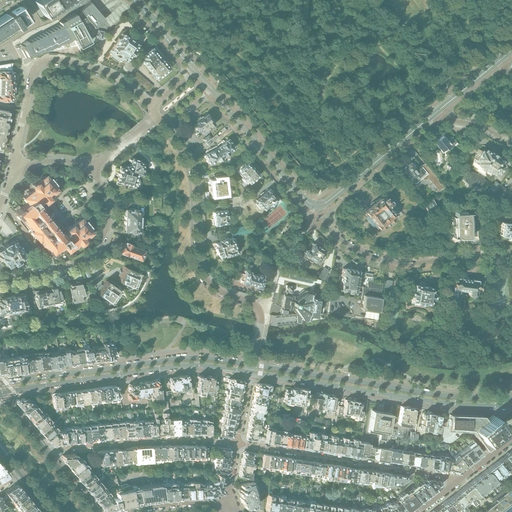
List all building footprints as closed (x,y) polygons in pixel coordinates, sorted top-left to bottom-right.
[(34,0),(33,1),(42,14),(62,0),(34,0)] [(31,39),(20,45),(22,49),(21,50),(25,58),(27,57),(27,58),(35,54),(39,52),(41,51),(47,48),(47,49),(53,45),(54,46),(60,43),(66,40),(66,41),(72,37),(81,53),(89,49),(89,48),(89,47),(88,46),(87,42),(89,42),(88,39),(94,29),(87,21),(88,21),(94,28),(104,19),(100,14),(99,14),(99,15),(97,16),(95,14),(94,12),(89,2),(79,10),(84,17),(78,20),(74,13),(68,17),(60,21),(59,22),(59,25),(32,40),(31,39)] [(10,12),(6,15),(6,14),(0,18),(0,34),(13,26),(14,28),(19,25),(27,19),(26,17),(27,16),(26,15),(20,6),(19,7),(18,6),(10,11),(10,12)] [(102,40),(104,32),(97,30),(97,31),(96,39),(102,40)] [(132,51),(137,44),(136,44),(136,43),(134,41),(133,42),(127,37),(126,36),(124,34),(123,35),(122,34),(119,39),(118,38),(117,39),(118,39),(114,44),(113,45),(114,46),(111,50),(115,53),(115,55),(116,56),(117,57),(118,57),(119,58),(121,58),(125,61),(129,55),(130,55),(132,55),(133,53),(133,51),(132,51)] [(163,62),(158,57),(151,48),(141,57),(142,58),(140,60),(152,75),(152,76),(155,79),(156,79),(160,75),(162,76),(164,74),(164,73),(168,69),(163,62)] [(130,73),(135,66),(127,60),(122,67),(130,73)] [(12,95),(13,78),(11,78),(11,72),(10,67),(9,67),(11,63),(0,64),(0,100),(0,102),(1,102),(4,102),(5,102),(5,101),(6,101),(7,102),(8,102),(9,101),(10,101),(10,95),(12,95)] [(207,129),(213,124),(210,121),(211,120),(206,113),(206,114),(202,117),(202,116),(201,116),(199,118),(197,119),(196,120),(196,121),(196,122),(193,125),(192,125),(193,126),(197,131),(199,130),(202,134),(202,133),(204,136),(209,132),(207,129)] [(460,144),(463,137),(460,135),(458,138),(455,141),(452,137),(454,135),(450,130),(445,135),(442,132),(440,134),(439,132),(431,139),(444,155),(454,146),(456,148),(460,144)] [(211,139),(210,139),(212,142),(218,137),(216,134),(211,139)] [(228,152),(234,147),(233,146),(233,145),(232,144),(231,144),(230,142),(230,141),(229,140),(228,140),(227,139),(224,142),(222,140),(215,146),(223,159),(224,158),(225,157),(226,157),(228,156),(228,155),(229,154),(228,152)] [(223,159),(215,146),(206,150),(207,152),(203,154),(204,156),(204,158),(205,158),(206,160),(206,161),(207,163),(208,163),(208,164),(215,161),(216,162),(218,162),(219,162),(220,161),(221,160),(223,159)] [(496,173),(501,164),(499,162),(500,160),(495,157),(497,154),(490,149),(488,152),(483,149),(481,151),(480,150),(474,159),(473,161),(473,162),(470,166),(477,170),(476,171),(479,173),(478,175),(476,174),(470,172),(464,181),(468,185),(467,186),(468,187),(472,189),(474,190),(475,189),(480,191),(486,182),(483,179),(485,175),(485,176),(486,174),(490,176),(493,171),(496,173)] [(141,175),(142,173),(141,172),(142,167),(143,167),(144,163),(138,162),(139,159),(131,158),(131,159),(130,159),(129,159),(129,161),(129,162),(130,162),(129,166),(125,165),(124,167),(119,166),(118,173),(116,172),(115,176),(117,176),(115,184),(120,185),(120,183),(127,185),(126,187),(136,189),(137,187),(138,186),(138,185),(139,184),(139,183),(139,181),(139,180),(138,180),(140,175),(141,175)] [(232,172),(237,168),(233,163),(228,167),(228,168),(230,175),(233,174),(232,172)] [(242,178),(253,168),(250,165),(249,165),(248,163),(246,163),(244,165),(244,164),(240,167),(241,168),(239,169),(239,171),(238,170),(237,172),(242,178)] [(445,188),(432,173),(424,163),(420,167),(421,168),(418,170),(416,171),(415,170),(417,168),(416,166),(415,166),(414,167),(413,166),(412,165),(412,166),(412,165),(411,165),(410,163),(408,165),(409,166),(403,170),(414,183),(421,178),(422,179),(423,180),(424,180),(425,180),(426,179),(428,178),(429,180),(437,189),(435,191),(437,194),(439,193),(441,192),(443,191),(444,189),(445,188)] [(255,178),(258,175),(253,168),(242,178),(241,179),(241,180),(240,182),(241,182),(240,183),(240,184),(244,181),(246,184),(248,183),(249,183),(252,180),(254,181),(255,180),(255,178)] [(229,189),(228,184),(224,184),(224,180),(223,180),(223,177),(221,178),(220,175),(216,175),(216,178),(216,180),(211,181),(211,186),(210,186),(209,187),(209,190),(210,191),(212,191),(212,196),(213,196),(214,197),(216,196),(216,195),(225,194),(224,189),(229,189)] [(26,192),(26,194),(22,197),(27,203),(26,204),(21,209),(21,208),(18,205),(12,210),(15,213),(15,214),(15,215),(18,219),(19,218),(19,219),(20,218),(27,227),(27,228),(29,230),(28,230),(29,231),(31,233),(33,236),(35,238),(35,239),(35,238),(37,241),(38,240),(45,249),(45,250),(45,251),(48,254),(48,255),(49,255),(50,256),(50,255),(51,255),(55,252),(55,251),(56,251),(55,250),(60,245),(62,245),(67,251),(70,249),(72,248),(75,246),(75,245),(77,243),(78,245),(81,244),(83,243),(83,241),(83,240),(92,233),(89,229),(91,228),(90,227),(89,228),(85,222),(86,222),(85,221),(83,222),(80,219),(71,226),(71,225),(66,229),(68,232),(63,236),(59,231),(58,232),(40,209),(41,208),(37,204),(41,200),(44,203),(49,199),(48,197),(56,190),(54,187),(55,186),(49,179),(48,180),(45,176),(36,183),(34,183),(32,185),(31,187),(33,189),(30,191),(30,190),(28,190),(26,192)] [(495,181),(487,192),(492,196),(494,193),(500,185),(495,181)] [(500,185),(494,193),(502,198),(502,197),(506,190),(501,185),(500,185)] [(281,201),(278,197),(276,198),(272,193),(272,191),(271,189),(269,189),(268,189),(268,188),(267,189),(263,193),(262,192),(260,194),(260,195),(256,199),(255,200),(257,202),(255,204),(259,209),(261,207),(263,210),(270,204),(273,208),(281,201)] [(241,205),(249,200),(246,196),(240,201),(240,202),(239,202),(239,206),(241,205)] [(397,214),(393,209),(390,206),(393,203),(388,198),(386,199),(385,197),(382,200),(380,198),(379,198),(375,201),(376,201),(373,203),(370,205),(370,206),(368,207),(364,210),(365,210),(364,211),(365,212),(364,214),(366,216),(365,218),(372,227),(375,227),(376,229),(378,228),(379,229),(380,229),(384,226),(383,226),(387,223),(389,223),(393,220),(393,218),(397,214)] [(493,208),(498,202),(492,198),(488,204),(493,208)] [(437,208),(432,199),(423,204),(428,213),(437,208)] [(141,215),(142,211),(143,211),(143,206),(137,206),(137,201),(131,200),(131,209),(128,209),(128,210),(125,210),(125,216),(124,217),(124,219),(125,220),(139,221),(138,220),(138,217),(137,217),(137,215),(139,215),(141,215)] [(226,219),(226,215),(228,215),(227,210),(212,212),(214,225),(219,225),(219,224),(226,223),(226,219)] [(471,233),(470,213),(464,213),(464,211),(454,211),(454,217),(452,217),(453,237),(452,237),(453,237),(458,237),(458,239),(469,238),(469,239),(469,233),(471,233)] [(141,231),(141,228),(139,228),(139,225),(140,223),(139,222),(139,221),(125,220),(125,221),(124,222),(124,224),(125,225),(124,231),(128,231),(128,233),(134,233),(133,238),(143,238),(143,235),(144,235),(145,232),(141,231)] [(511,236),(511,223),(502,223),(500,236),(511,236)] [(252,232),(250,225),(230,230),(232,238),(252,232)] [(238,251),(237,247),(236,247),(233,238),(228,239),(227,238),(220,240),(220,242),(215,244),(218,253),(220,258),(221,259),(221,260),(224,259),(225,257),(231,255),(231,257),(232,258),(233,258),(234,258),(234,257),(234,256),(238,255),(239,254),(238,252),(237,252),(238,251)] [(23,257),(20,251),(21,251),(18,245),(19,245),(16,240),(14,241),(8,244),(7,243),(1,246),(2,247),(0,248),(0,263),(2,262),(3,262),(6,267),(12,263),(13,265),(18,261),(18,260),(23,257)] [(145,253),(142,252),(143,250),(129,245),(130,244),(125,242),(124,243),(119,242),(116,251),(117,252),(116,253),(130,258),(131,257),(132,257),(131,260),(141,264),(143,258),(145,253)] [(321,258),(324,253),(323,253),(324,251),(320,248),(320,247),(317,246),(313,243),(309,249),(307,250),(305,250),(304,252),(304,254),(305,255),(303,257),(318,268),(324,259),(321,258)] [(91,267),(83,271),(92,292),(96,293),(98,290),(102,286),(105,280),(106,280),(109,278),(113,279),(117,281),(119,277),(121,272),(123,266),(125,263),(105,256),(91,267)] [(261,278),(262,275),(256,273),(255,275),(253,274),(252,274),(250,273),(250,274),(249,274),(249,272),(248,271),(248,270),(250,270),(251,266),(245,265),(244,269),(245,269),(245,271),(244,270),(243,274),(236,272),(235,279),(241,280),(240,283),(246,285),(246,283),(253,285),(253,286),(259,288),(259,284),(260,284),(262,279),(261,278)] [(132,287),(138,272),(123,266),(121,272),(119,277),(117,281),(132,287)] [(326,275),(329,271),(323,268),(317,277),(323,280),(324,278),(326,279),(328,276),(326,275)] [(355,283),(356,279),(358,280),(358,277),(356,277),(357,270),(342,268),(341,275),(339,275),(338,280),(340,281),(339,289),(344,290),(343,292),(344,294),(347,294),(347,292),(354,293),(354,289),(356,289),(357,283),(355,283)] [(290,274),(289,279),(312,284),(313,279),(290,274)] [(382,283),(370,281),(370,278),(371,278),(372,274),(368,274),(368,277),(368,278),(368,281),(367,281),(367,285),(367,286),(367,288),(362,287),(360,299),(356,299),(330,295),(328,311),(336,313),(337,312),(337,310),(338,309),(339,308),(340,307),(342,306),(344,306),(345,306),(347,306),(348,307),(350,308),(351,309),(351,311),(352,313),(352,314),(351,315),(376,319),(382,283)] [(477,288),(477,285),(477,280),(470,279),(470,280),(460,279),(460,278),(454,277),(453,278),(452,282),(452,285),(450,284),(449,295),(448,295),(447,296),(447,297),(444,296),(440,296),(439,301),(440,302),(453,303),(456,304),(457,298),(458,290),(468,292),(468,294),(470,297),(473,297),(475,295),(476,292),(476,288),(477,288)] [(109,303),(118,290),(105,280),(102,286),(98,290),(96,293),(109,303)] [(83,295),(83,292),(79,281),(74,282),(74,284),(68,285),(70,300),(71,300),(71,302),(73,305),(76,304),(76,301),(84,300),(83,295)] [(432,299),(433,293),(430,292),(431,287),(425,286),(425,284),(419,283),(419,285),(413,284),(412,289),(410,289),(409,295),(411,296),(411,300),(416,301),(416,303),(422,304),(422,302),(428,303),(429,298),(432,299)] [(301,323),(301,322),(307,324),(308,316),(315,317),(318,300),(312,299),(312,298),(313,292),(305,290),(304,291),(305,292),(298,297),(297,296),(296,296),(289,295),(290,293),(291,293),(293,287),(286,285),(285,292),(286,292),(286,294),(284,294),(281,308),(283,309),(282,312),(282,315),(274,315),(273,315),(271,314),(271,315),(270,315),(269,315),(267,325),(268,325),(268,326),(269,325),(273,326),(296,324),(301,323)] [(60,299),(59,293),(60,292),(59,289),(58,290),(57,287),(49,288),(52,307),(58,306),(58,307),(59,307),(59,304),(60,304),(60,299)] [(52,307),(49,288),(45,289),(46,291),(42,291),(45,308),(52,307)] [(45,308),(42,291),(38,292),(38,290),(35,291),(35,293),(33,294),(34,297),(35,297),(36,303),(37,307),(38,307),(39,310),(40,310),(40,309),(45,308)] [(26,305),(25,299),(24,299),(23,293),(18,294),(17,294),(17,293),(14,294),(14,295),(13,295),(13,296),(16,314),(21,313),(22,316),(24,315),(24,313),(26,313),(24,305),(26,305)] [(16,314),(13,296),(4,297),(7,316),(7,318),(9,318),(9,316),(12,315),(16,314)] [(113,349),(111,342),(110,340),(106,340),(105,337),(107,337),(106,333),(101,334),(101,337),(102,344),(102,349),(104,360),(109,359),(112,358),(112,357),(113,355),(114,355),(113,349)] [(90,361),(88,348),(88,346),(88,345),(87,345),(84,343),(84,340),(83,340),(80,340),(81,348),(83,362),(85,362),(90,362),(90,361)] [(68,364),(66,350),(65,344),(63,344),(64,348),(62,348),(61,348),(60,347),(59,348),(58,349),(57,349),(57,352),(59,366),(65,365),(68,364)] [(76,363),(74,350),(74,349),(73,345),(73,344),(72,344),(73,350),(71,351),(70,350),(66,350),(68,364),(68,365),(72,364),(76,363)] [(83,362),(81,348),(77,349),(77,348),(76,348),(75,344),(73,345),(74,349),(74,350),(76,363),(83,362)] [(54,367),(51,351),(48,352),(47,353),(46,345),(43,345),(44,352),(47,368),(54,367)] [(59,366),(57,352),(53,353),(52,346),(51,346),(51,351),(54,367),(59,366)] [(104,360),(102,349),(99,349),(99,347),(96,348),(96,350),(97,360),(100,360),(104,360)] [(97,360),(96,350),(92,350),(92,348),(90,348),(88,348),(90,361),(93,361),(97,361),(97,360)] [(39,369),(37,353),(37,352),(33,353),(33,354),(30,355),(32,370),(39,369)] [(47,368),(44,352),(41,352),(41,353),(37,353),(39,369),(47,368)] [(32,370),(30,355),(26,355),(26,354),(22,355),(23,356),(25,371),(32,370)] [(25,371),(23,356),(15,357),(18,372),(25,371)] [(18,372),(15,357),(8,358),(10,373),(18,372)] [(10,373),(8,358),(1,359),(3,374),(10,373)] [(190,386),(189,384),(187,384),(187,381),(186,375),(182,376),(176,377),(177,377),(179,392),(180,392),(181,393),(183,393),(184,391),(186,392),(190,392),(190,388),(189,388),(188,387),(188,386),(190,386)] [(199,408),(197,396),(199,396),(202,396),(203,395),(204,392),(206,378),(204,377),(199,376),(198,375),(197,376),(198,377),(197,380),(198,381),(197,387),(197,391),(199,391),(198,394),(194,394),(194,400),(195,408),(199,408)] [(214,389),(214,386),(215,381),(213,380),(213,377),(211,377),(210,375),(208,375),(206,376),(206,378),(204,392),(215,394),(216,394),(217,389),(214,389)] [(179,392),(177,377),(170,378),(169,378),(168,379),(169,380),(169,381),(167,382),(168,384),(169,383),(170,387),(170,391),(165,392),(166,400),(172,399),(172,396),(179,395),(179,392)] [(241,387),(242,382),(240,380),(237,380),(232,379),(230,378),(228,379),(228,381),(228,382),(228,384),(241,387)] [(161,399),(159,387),(158,387),(158,385),(157,386),(156,381),(154,380),(152,380),(152,381),(147,381),(149,397),(154,396),(155,400),(161,399)] [(149,397),(147,381),(142,382),(142,383),(138,383),(137,383),(136,382),(133,383),(132,384),(130,385),(129,384),(128,386),(129,387),(129,390),(128,390),(128,393),(127,393),(128,401),(132,400),(135,400),(135,399),(136,398),(136,396),(144,395),(144,397),(149,397)] [(268,395),(269,385),(267,385),(262,384),(258,383),(256,384),(256,385),(255,388),(254,394),(267,397),(268,395)] [(240,391),(241,387),(228,384),(227,388),(228,388),(227,391),(225,390),(240,393),(240,391)] [(109,401),(107,387),(107,386),(101,387),(102,402),(109,401)] [(117,397),(117,392),(116,392),(116,387),(114,386),(110,386),(107,387),(109,401),(113,400),(113,398),(117,397)] [(102,402),(101,387),(93,389),(95,404),(96,408),(97,408),(96,403),(102,402)] [(291,404),(294,389),(290,388),(290,389),(289,390),(286,390),(285,392),(284,398),(279,397),(278,399),(277,404),(281,405),(282,402),(291,404)] [(88,404),(86,389),(86,390),(84,390),(83,390),(79,391),(79,390),(81,405),(85,404),(85,405),(88,405),(88,404)] [(95,404),(93,389),(90,389),(86,390),(86,389),(88,404),(92,403),(92,404),(95,404)] [(301,415),(304,401),(304,396),(305,396),(305,393),(305,391),(300,390),(294,389),(291,404),(290,414),(301,415)] [(81,405),(79,390),(79,391),(77,391),(73,392),(73,391),(72,391),(74,405),(74,406),(78,405),(78,406),(80,406),(81,409),(81,410),(82,410),(82,408),(81,405)] [(239,395),(240,393),(225,390),(225,393),(227,394),(226,397),(238,400),(239,395)] [(74,405),(72,391),(72,392),(68,392),(65,392),(67,404),(70,403),(70,406),(74,405)] [(67,404),(65,392),(59,393),(61,407),(64,406),(64,408),(66,408),(66,410),(68,410),(67,405),(67,404)] [(61,407),(59,393),(52,394),(51,396),(53,408),(58,408),(58,409),(59,409),(59,414),(55,414),(59,419),(62,418),(61,414),(59,414),(62,414),(61,407)] [(324,409),(326,396),(325,395),(325,394),(320,393),(316,393),(315,393),(312,407),(314,408),(315,404),(316,404),(316,408),(319,409),(319,408),(323,409),(324,409)] [(266,405),(267,397),(254,394),(252,402),(266,405)] [(333,409),(335,398),(335,397),(334,395),(331,395),(330,396),(326,396),(324,409),(323,409),(322,414),(323,414),(323,415),(325,415),(325,414),(327,414),(328,410),(328,411),(332,412),(333,411),(333,409)] [(237,406),(238,400),(226,397),(226,398),(225,401),(226,401),(226,403),(237,406)] [(21,410),(31,402),(29,400),(28,400),(27,401),(25,398),(17,399),(15,400),(15,402),(18,405),(18,406),(18,407),(21,410)] [(350,415),(352,399),(351,398),(349,398),(348,399),(347,400),(345,400),(343,407),(338,406),(337,416),(342,416),(345,416),(346,414),(350,415)] [(360,412),(360,410),(359,410),(360,402),(357,402),(357,401),(357,400),(356,399),(353,398),(352,399),(350,415),(355,415),(355,419),(358,419),(357,422),(360,422),(361,420),(362,413),(360,412)] [(26,416),(36,407),(32,402),(31,402),(21,410),(26,416)] [(266,405),(252,402),(251,410),(262,412),(264,413),(266,405)] [(236,413),(237,406),(226,403),(225,403),(224,408),(225,408),(224,411),(236,413)] [(411,423),(413,409),(413,408),(400,406),(398,420),(399,420),(398,423),(399,424),(399,425),(400,425),(401,425),(401,424),(400,424),(400,421),(403,421),(402,423),(402,424),(403,425),(404,425),(409,426),(410,424),(411,423)] [(30,421),(39,414),(41,413),(36,407),(26,416),(30,421)] [(236,413),(224,411),(221,410),(220,410),(220,411),(224,412),(224,413),(223,412),(223,416),(223,417),(235,419),(236,413)] [(261,419),(262,412),(251,410),(250,414),(250,416),(261,419)] [(388,449),(382,448),(388,414),(381,413),(381,412),(378,412),(371,411),(370,422),(368,431),(379,433),(377,447),(368,445),(368,443),(360,442),(359,451),(361,451),(361,453),(364,453),(366,454),(367,452),(375,453),(374,459),(386,461),(388,448),(388,449)] [(428,431),(431,415),(431,413),(430,412),(427,412),(426,413),(426,414),(423,413),(421,425),(420,425),(419,429),(420,429),(420,430),(423,430),(428,431)] [(35,427),(47,417),(48,416),(45,413),(42,416),(39,414),(30,421),(33,425),(35,427)] [(438,429),(438,428),(438,426),(437,426),(437,425),(438,423),(437,423),(439,415),(434,415),(431,415),(428,431),(427,442),(430,443),(431,434),(436,435),(436,432),(436,431),(437,431),(437,429),(438,429)] [(458,431),(459,415),(449,415),(449,420),(449,423),(449,429),(447,429),(447,431),(458,431)] [(467,432),(468,415),(459,415),(458,431),(467,432)] [(477,433),(477,416),(468,415),(467,432),(472,432),(474,435),(477,433)] [(500,439),(494,432),(501,427),(492,415),(485,420),(482,416),(477,416),(477,433),(474,435),(486,450),(500,439)] [(261,422),(261,419),(250,416),(249,422),(260,424),(264,425),(265,425),(265,424),(260,423),(261,422)] [(48,425),(46,422),(50,419),(49,418),(48,417),(47,418),(47,417),(35,427),(37,429),(36,429),(39,432),(48,425)] [(139,435),(138,421),(137,418),(136,418),(136,421),(134,421),(133,417),(130,417),(130,421),(131,436),(135,435),(139,435)] [(234,423),(235,419),(223,417),(222,423),(233,425),(234,423)] [(146,434),(146,420),(138,421),(139,435),(143,435),(146,435),(146,434)] [(154,434),(154,420),(146,420),(146,434),(154,434)] [(213,427),(213,425),(210,425),(210,421),(206,420),(203,420),(203,434),(212,435),(213,427)] [(131,436),(130,421),(123,422),(124,436),(131,436)] [(124,436),(123,422),(118,423),(118,424),(116,424),(117,437),(124,436)] [(117,437),(116,424),(116,423),(111,424),(111,425),(109,425),(110,438),(117,437)] [(233,427),(233,425),(222,423),(221,429),(232,431),(233,427)] [(44,437),(54,429),(57,427),(54,424),(51,427),(49,425),(48,425),(39,432),(42,436),(44,437)] [(103,439),(102,424),(95,425),(97,439),(101,439),(103,438),(103,439)] [(110,438),(109,425),(107,425),(107,424),(102,424),(103,439),(110,438)] [(97,439),(95,425),(88,426),(89,440),(92,440),(96,439),(97,439)] [(89,440),(88,426),(81,427),(81,429),(83,441),(87,440),(89,440)] [(276,444),(278,430),(274,430),(275,429),(272,428),(271,430),(269,443),(276,444)] [(65,443),(64,430),(56,431),(54,429),(44,437),(47,442),(49,443),(51,444),(53,444),(65,443)] [(231,435),(232,431),(221,429),(219,436),(229,437),(231,435)] [(269,443),(271,430),(267,429),(266,429),(266,431),(265,436),(263,436),(262,442),(269,443)] [(282,445),(284,432),(285,430),(282,430),(282,431),(278,430),(276,444),(282,445)] [(307,449),(310,431),(307,431),(307,433),(304,433),(304,434),(303,434),(303,435),(301,448),(307,449)] [(314,450),(316,437),(316,435),(313,434),(313,432),(310,431),(307,449),(314,450)] [(289,446),(291,433),(284,432),(282,445),(289,446)] [(258,435),(246,433),(246,437),(247,439),(262,442),(263,436),(258,435)] [(295,447),(297,434),(291,433),(289,446),(295,447)] [(301,448),(303,435),(297,434),(295,447),(301,448)] [(329,452),(332,435),(329,434),(329,437),(325,436),(325,438),(323,451),(329,452)] [(336,453),(338,440),(338,438),(335,438),(335,435),(332,435),(329,452),(336,453)] [(351,456),(354,438),(351,438),(351,440),(347,440),(347,442),(345,455),(351,456)] [(359,451),(360,442),(357,441),(357,439),(354,438),(351,456),(358,457),(358,453),(359,453),(359,451)] [(392,462),(395,442),(393,442),(393,444),(392,444),(392,449),(388,448),(386,461),(392,462)] [(482,453),(476,445),(473,442),(472,443),(473,444),(472,445),(471,443),(467,446),(476,457),(479,455),(481,453),(482,453)] [(476,457),(467,446),(467,445),(466,446),(466,447),(462,450),(470,462),(474,459),(476,457)] [(404,464),(407,447),(404,446),(403,450),(400,450),(398,463),(404,464)] [(143,464),(142,448),(136,449),(136,447),(132,448),(134,463),(141,463),(142,464),(143,464)] [(152,460),(151,447),(147,447),(147,448),(142,448),(143,464),(143,462),(152,462),(152,460)] [(228,452),(228,451),(229,451),(227,449),(216,447),(215,449),(214,450),(214,452),(214,453),(227,456),(228,452)] [(134,463),(132,448),(129,448),(125,448),(126,463),(130,463),(134,463)] [(114,464),(112,450),(109,450),(105,451),(106,462),(110,461),(110,464),(114,464)] [(470,462),(462,450),(458,453),(456,455),(465,466),(467,464),(470,462)] [(106,462),(105,451),(98,451),(95,452),(95,458),(96,462),(99,462),(100,465),(107,465),(106,462)] [(254,459),(254,455),(254,454),(258,455),(258,453),(245,451),(243,453),(242,457),(254,459)] [(416,466),(418,454),(414,454),(414,452),(412,452),(412,451),(410,465),(416,466)] [(422,467),(424,455),(421,455),(421,453),(418,452),(418,454),(416,466),(422,467)] [(67,466),(77,458),(74,454),(68,455),(66,455),(62,455),(61,458),(63,461),(64,463),(67,466)] [(429,468),(431,455),(428,454),(428,456),(424,455),(422,467),(429,468)] [(271,471),(273,456),(267,455),(265,468),(268,469),(268,471),(271,471)] [(435,469),(437,457),(437,456),(431,455),(429,468),(435,469)] [(465,466),(456,455),(452,457),(453,459),(451,460),(455,465),(455,466),(455,467),(456,468),(456,472),(457,471),(459,470),(465,466)] [(277,470),(279,457),(273,456),(271,471),(274,472),(274,470),(277,470)] [(511,467),(504,456),(502,458),(498,461),(507,473),(511,471),(511,467)] [(72,472),(82,464),(84,462),(81,459),(79,457),(77,458),(67,466),(68,466),(67,467),(72,472)] [(253,464),(254,460),(254,459),(242,457),(241,462),(240,463),(254,466),(254,465),(253,464)] [(225,467),(226,461),(209,458),(208,460),(211,461),(210,464),(212,464),(225,467)] [(289,471),(291,458),(285,458),(282,476),(283,476),(283,473),(285,474),(286,472),(289,472),(289,471)] [(455,466),(455,465),(451,460),(448,460),(446,471),(451,471),(456,472),(456,468),(455,467),(455,466)] [(77,478),(88,468),(84,462),(82,464),(72,472),(74,475),(77,478)] [(504,471),(497,462),(492,465),(499,475),(501,477),(503,475),(502,473),(504,471)] [(251,472),(252,467),(254,467),(254,466),(240,463),(239,470),(251,472)] [(322,474),(324,464),(323,464),(318,463),(315,477),(318,478),(319,473),(321,474),(322,474)] [(224,473),(225,467),(212,464),(211,471),(215,472),(218,472),(221,473),(224,473)] [(328,479),(330,465),(327,464),(324,464),(322,474),(321,474),(321,478),(328,479)] [(334,480),(336,466),(332,465),(330,465),(328,479),(334,480)] [(499,475),(492,465),(486,470),(495,481),(497,480),(496,478),(499,475)] [(340,481),(343,466),(340,466),(336,466),(334,480),(340,481)] [(347,480),(349,468),(345,467),(343,466),(340,481),(346,482),(347,480)] [(353,481),(355,468),(349,467),(349,468),(347,480),(353,481)] [(90,476),(92,474),(90,471),(88,468),(77,478),(81,483),(90,476)] [(97,480),(95,477),(96,476),(103,470),(100,468),(92,474),(90,476),(81,483),(86,489),(90,485),(97,480)] [(252,475),(252,473),(251,472),(239,470),(238,474),(238,476),(251,479),(251,476),(250,476),(252,475)] [(370,485),(372,471),(366,470),(364,483),(370,484),(370,485)] [(495,481),(486,470),(484,471),(483,473),(478,476),(476,477),(472,481),(471,482),(468,484),(467,484),(463,488),(474,502),(482,496),(480,493),(489,486),(490,488),(493,485),(496,489),(499,486),(496,482),(495,481)] [(377,486),(379,472),(372,471),(370,485),(377,486)] [(221,490),(222,483),(224,473),(221,473),(221,476),(218,475),(217,480),(211,482),(212,484),(216,495),(220,493),(221,490)] [(390,486),(391,474),(384,473),(382,487),(382,489),(390,490),(390,487),(390,486)] [(397,486),(407,479),(407,477),(402,476),(398,475),(391,474),(390,486),(390,487),(396,488),(397,486)] [(111,478),(105,482),(106,483),(107,483),(110,487),(113,485),(113,484),(111,479),(111,478)] [(433,490),(426,482),(425,479),(424,479),(419,483),(428,494),(428,495),(430,493),(433,490)] [(90,494),(101,485),(97,480),(90,485),(86,489),(88,491),(90,494)] [(436,488),(440,485),(440,483),(440,482),(438,482),(438,481),(437,482),(436,483),(435,481),(429,480),(426,482),(433,490),(433,491),(436,488)] [(185,498),(184,483),(180,484),(180,481),(175,482),(175,483),(176,499),(181,498),(185,498)] [(209,497),(205,483),(201,484),(201,481),(199,481),(199,483),(200,497),(204,497),(208,497),(209,497)] [(255,499),(253,493),(254,492),(252,486),(254,486),(253,482),(250,482),(250,481),(240,485),(242,489),(239,490),(240,492),(239,492),(240,497),(239,498),(240,500),(241,503),(242,503),(244,508),(249,506),(249,507),(251,507),(255,506),(257,505),(257,504),(259,503),(257,498),(255,499)] [(200,497),(199,483),(196,483),(196,482),(188,482),(188,483),(184,484),(184,483),(185,498),(193,498),(200,497)] [(162,500),(161,487),(161,483),(137,487),(140,503),(141,503),(143,503),(143,502),(148,502),(153,501),(155,501),(158,500),(160,500),(162,500)] [(176,499),(175,483),(168,484),(169,499),(174,499),(176,499)] [(216,495),(212,484),(208,485),(208,483),(205,483),(209,497),(211,496),(216,495)] [(424,497),(428,494),(419,483),(416,485),(415,484),(409,488),(410,489),(408,491),(417,503),(422,499),(424,497)] [(101,485),(90,494),(92,497),(95,500),(107,490),(103,484),(101,485)] [(169,499),(168,484),(165,484),(165,487),(161,487),(162,500),(169,499)] [(25,495),(17,486),(14,485),(4,492),(6,494),(10,499),(14,504),(25,495)] [(130,505),(128,494),(131,494),(130,488),(129,485),(114,488),(115,493),(117,503),(119,502),(120,502),(121,503),(121,506),(130,505)] [(140,503),(137,487),(130,488),(131,494),(132,493),(133,498),(132,498),(133,504),(136,504),(138,504),(138,503),(140,503)] [(511,511),(511,487),(504,494),(496,500),(497,502),(490,507),(483,511),(511,511)] [(115,493),(114,488),(109,492),(107,490),(95,500),(97,502),(99,505),(107,499),(107,500),(112,496),(111,495),(115,493)] [(474,502),(463,488),(457,492),(466,504),(469,502),(471,504),(473,503),(476,507),(477,506),(475,504),(474,502)] [(413,506),(417,503),(416,503),(417,503),(408,491),(405,493),(403,492),(398,496),(399,497),(397,499),(406,511),(409,508),(409,509),(410,508),(413,506)] [(466,504),(457,492),(452,496),(462,511),(465,509),(464,507),(466,504)] [(119,507),(117,503),(115,493),(111,495),(112,496),(113,497),(115,496),(115,498),(112,498),(112,501),(109,502),(107,500),(107,499),(99,505),(102,509),(103,510),(106,511),(113,509),(119,508),(119,507)] [(273,511),(276,496),(276,495),(272,494),(271,495),(268,494),(265,511),(268,511),(271,511),(273,511)] [(309,511),(312,500),(311,500),(312,494),(310,494),(310,497),(310,500),(308,500),(308,502),(307,503),(304,502),(302,511),(309,511)] [(19,510),(30,501),(25,495),(14,504),(19,510)] [(281,511),(283,499),(279,498),(279,496),(276,496),(273,511),(281,511)] [(460,511),(462,511),(452,496),(446,501),(454,511),(458,511),(459,511),(460,511)] [(8,511),(3,504),(0,499),(0,498),(0,511),(8,511)] [(288,511),(291,499),(288,499),(287,500),(283,499),(281,511),(288,511)] [(295,511),(297,500),(291,499),(288,511),(295,511)] [(406,511),(397,499),(394,502),(393,501),(391,503),(396,511),(404,511),(405,511),(406,511)] [(302,511),(304,502),(301,502),(301,501),(297,500),(295,511),(302,511)] [(316,511),(318,505),(318,503),(314,503),(315,501),(312,500),(309,511),(316,511)] [(337,511),(338,507),(338,501),(332,500),(331,500),(331,504),(331,505),(332,505),(330,511),(337,511)] [(20,511),(27,511),(34,507),(30,501),(19,510),(20,511)] [(454,511),(446,501),(441,505),(446,511),(454,511)] [(396,511),(391,503),(390,503),(390,502),(387,504),(387,503),(384,504),(385,505),(384,505),(387,511),(396,511)]
